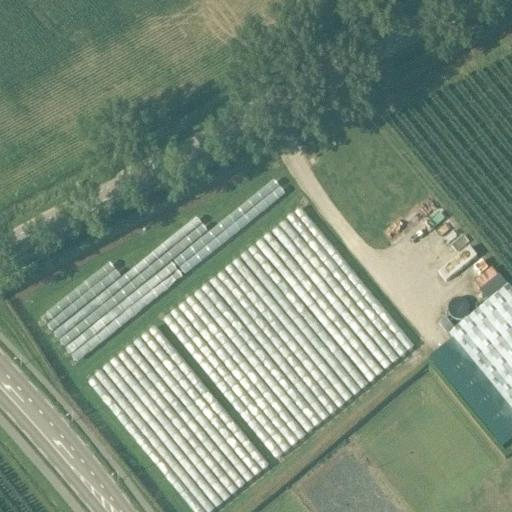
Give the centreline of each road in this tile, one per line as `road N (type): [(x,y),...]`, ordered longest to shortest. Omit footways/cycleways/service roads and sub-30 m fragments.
road 1 (tertiary): [(0,253),(478,0)]
road 2 (secondary): [(112,511),(0,377)]
